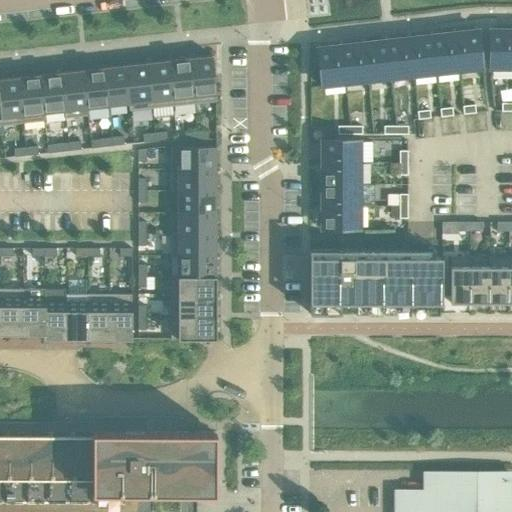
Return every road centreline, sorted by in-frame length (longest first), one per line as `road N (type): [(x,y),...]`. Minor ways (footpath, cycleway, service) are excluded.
road 1 (residential): [(270,369),(271,182),(256,153),(264,0)]
road 2 (residential): [(270,369),(174,397),(94,400),(56,370),(0,358)]
